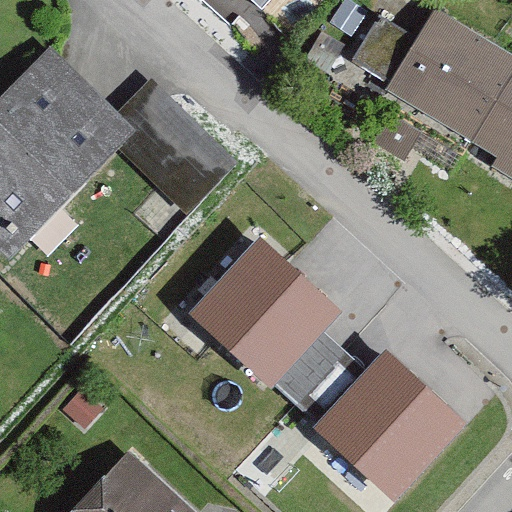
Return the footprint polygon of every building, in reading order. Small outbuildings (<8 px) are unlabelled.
[(283,30),(249,14),(235,42),(269,59),(283,30)] [(511,66),(426,21),(410,49),(372,29),(351,69),(390,90),(383,104),(496,164),(489,179),(511,191),(511,66)] [(130,143),(41,57),(0,99),(0,260),(9,269),(130,143)] [(337,321),(261,252),(195,325),(271,394),(337,321)] [(458,432),(386,366),(320,438),(393,504),(458,432)] [(181,511),(124,462),(80,511),(181,511)]
